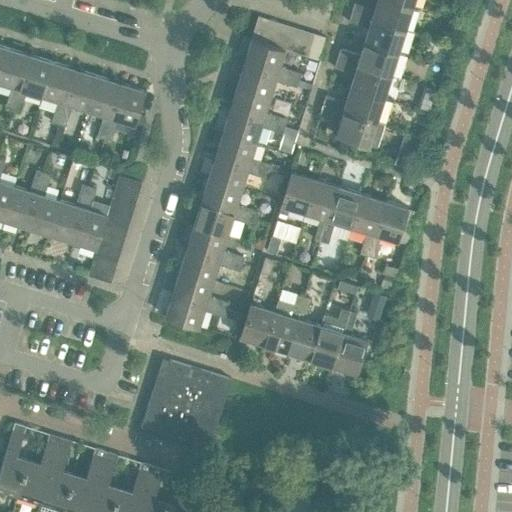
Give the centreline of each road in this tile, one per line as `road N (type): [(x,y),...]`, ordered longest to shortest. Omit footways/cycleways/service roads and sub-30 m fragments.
road 1 (tertiary): [(444,511),(476,218),(511,89)]
road 2 (residential): [(167,45),(174,150),(124,328)]
road 3 (residential): [(4,402),(177,454)]
road 4 (residential): [(0,354),(106,387),(124,328)]
road 5 (residential): [(124,328),(18,296),(0,352)]
road 6 (residential): [(167,45),(14,0)]
